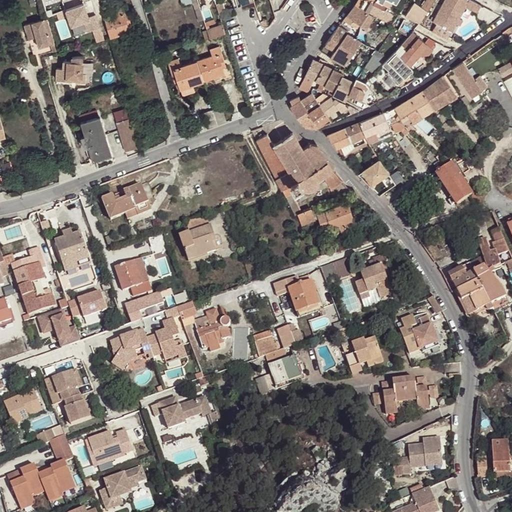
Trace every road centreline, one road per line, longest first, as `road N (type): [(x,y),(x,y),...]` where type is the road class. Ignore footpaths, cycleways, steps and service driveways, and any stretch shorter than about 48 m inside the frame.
road 1 (residential): [(314,137),(429,266),(454,314),(472,357),(460,443),(477,511)]
road 2 (unknown): [(471,363),(358,379),(388,434),(465,408)]
road 3 (residential): [(314,137),(405,94),(511,18)]
road 4 (residential): [(0,209),(180,149)]
road 5 (residential): [(134,0),(180,149)]
road 6 (residential): [(347,0),(274,111)]
